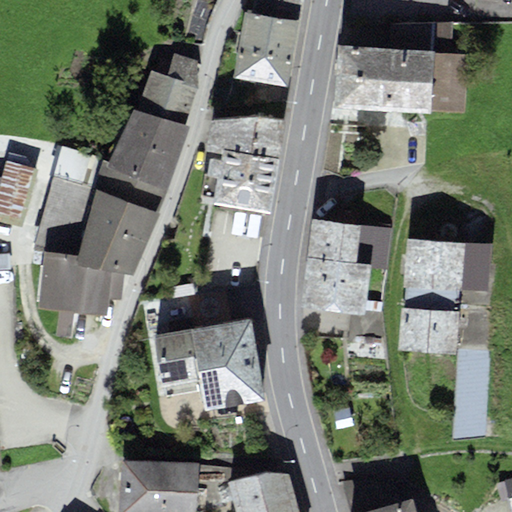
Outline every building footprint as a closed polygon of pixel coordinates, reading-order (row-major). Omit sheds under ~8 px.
[(255,0),(253,13),(299,21),(302,0),(255,0)] [(288,87),(299,21),(253,13),(245,11),(234,78),(288,87)] [(391,25),(390,48),(434,50),(452,51),(453,23),(391,25)] [(390,48),(339,46),(335,108),(431,112),(434,50),(390,48)] [(434,50),(431,112),(465,114),(468,52),(452,51),(434,50)] [(175,53),(168,75),(198,85),(198,60),(175,53)] [(138,110),(187,123),(198,85),(168,75),(152,70),(138,110)] [(133,108),(106,166),(168,188),(191,125),(187,123),(138,110),(133,108)] [(259,117),(211,119),(206,148),(211,149),(281,159),(289,120),(259,117)] [(270,213),(281,159),(211,149),(201,193),(214,196),(213,204),(270,213)] [(39,171),(7,161),(3,177),(0,185),(0,217),(23,224),(39,171)] [(102,165),(93,189),(157,212),(168,188),(106,166),(102,165)] [(93,189),(82,232),(87,233),(144,251),(160,213),(157,212),(93,189)] [(361,225),(313,219),(302,307),(364,315),(366,298),(370,265),(357,264),(361,225)] [(385,300),(393,228),(361,225),(357,264),(370,265),(366,298),(385,300)] [(144,251),(87,233),(78,256),(77,264),(125,274),(134,276),(144,251)] [(456,312),(458,292),(461,292),(461,290),(465,243),(408,239),(404,288),(408,288),(406,309),(403,309),(400,351),(457,355),(460,313),(456,312)] [(492,246),(465,243),(461,290),(488,292),(492,246)] [(45,251),(38,309),(108,315),(109,306),(123,298),(125,274),(77,264),(78,256),(45,251)] [(265,400),(251,318),(192,328),(200,380),(205,410),(265,400)] [(200,380),(192,328),(153,335),(162,387),(200,380)] [(121,459),(118,511),(196,511),(199,463),(121,459)] [(237,511),(299,511),(289,474),(267,473),(229,483),(237,511)] [(511,477),(497,482),(502,500),(511,497),(511,496),(511,493),(511,492),(511,477)] [(352,511),(363,511),(402,501),(396,479),(343,481),(352,511)] [(363,511),(417,511),(413,498),(402,501),(363,511)]
